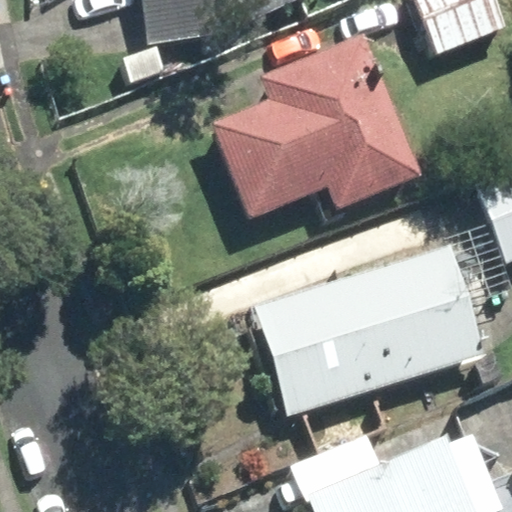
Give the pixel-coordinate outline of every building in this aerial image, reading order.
[(304,0),(125,0),(134,54),(223,41),(306,3),(304,0)] [(474,0),(394,0),(422,69),(491,41),(474,0)] [(319,222),(404,188),(347,50),(240,94),(250,116),(197,138),(237,234),(311,203),(319,222)] [(511,175),(456,197),(487,277),(511,267),(511,175)] [(438,261),(239,319),(271,427),(470,369),(438,261)] [(484,511),(457,446),(294,511),(484,511)]
